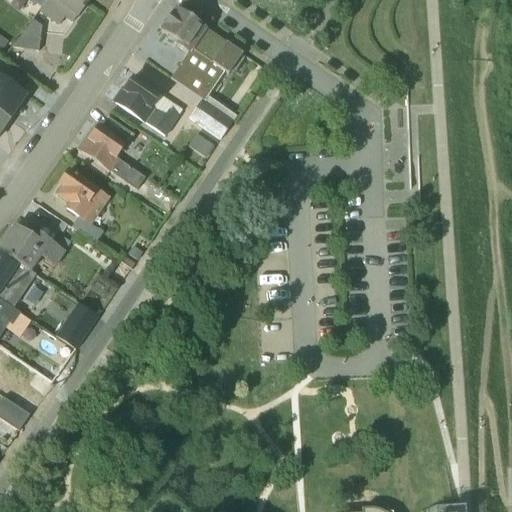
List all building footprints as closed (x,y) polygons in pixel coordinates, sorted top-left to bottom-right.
[(24,0),(25,0),(38,11),(46,0),(24,0)] [(47,0),(37,13),(57,28),(65,18),(72,23),(87,3),(84,1),(84,0),(47,0)] [(224,74),(225,74),(238,55),(177,12),(175,11),(160,33),(175,44),(173,47),(187,56),(170,80),(200,101),(203,97),(206,99),(224,74)] [(11,49),(37,53),(41,28),(32,21),(11,49)] [(120,89),(110,103),(143,126),(144,125),(161,137),(162,135),(165,137),(182,112),(131,77),(122,90),(120,89)] [(0,79),(0,116),(10,123),(27,98),(0,79)] [(206,99),(203,97),(188,120),(219,142),(235,119),(206,99)] [(0,136),(10,123),(0,116),(0,136)] [(107,120),(100,130),(93,126),(75,152),(135,193),(144,180),(115,160),(121,152),(122,153),(133,137),(107,120)] [(205,161),(213,149),(195,136),(187,148),(205,161)] [(76,221),(70,230),(94,246),(101,235),(90,227),(109,199),(68,170),(67,170),(55,187),(58,189),(52,198),(66,207),(63,212),(76,221)] [(13,229),(0,248),(0,253),(30,274),(40,260),(54,270),(64,253),(32,232),(27,238),(13,229)] [(0,253),(0,302),(11,310),(34,277),(0,253)] [(0,302),(0,332),(6,324),(11,327),(19,316),(0,302)] [(77,349),(99,314),(79,302),(57,337),(77,349)] [(251,345),(250,333),(214,335),(215,365),(249,363),(250,386),(263,386),(261,345),(251,345)] [(31,372),(24,383),(42,395),(49,385),(31,372)] [(28,416),(36,405),(35,405),(17,394),(10,404),(28,416)] [(2,403),(0,406),(0,416),(20,429),(26,419),(2,403)]
